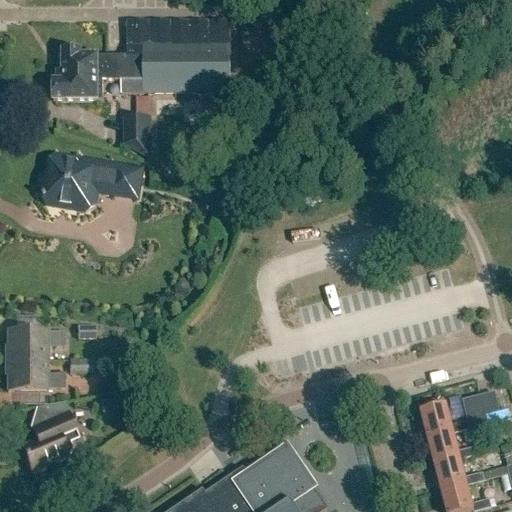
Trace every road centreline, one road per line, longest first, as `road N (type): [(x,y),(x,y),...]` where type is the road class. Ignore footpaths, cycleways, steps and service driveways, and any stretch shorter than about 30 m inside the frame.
road 1 (residential): [(102,511),(259,407),(368,382)]
road 2 (residential): [(368,382),(511,347)]
road 3 (residential): [(405,511),(368,382)]
